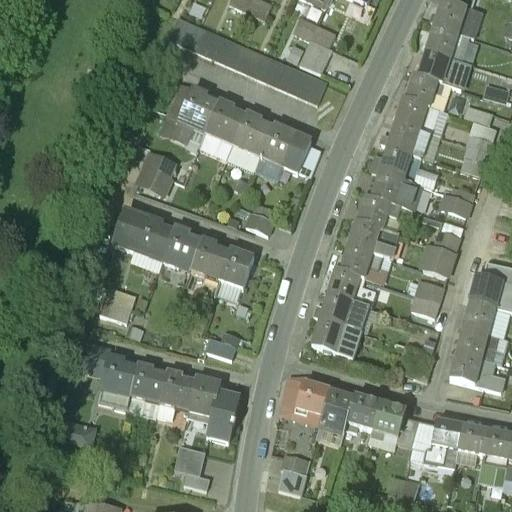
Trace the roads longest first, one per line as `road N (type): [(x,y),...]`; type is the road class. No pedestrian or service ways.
road 1 (residential): [(425,404),(504,152)]
road 2 (residential): [(271,387),(60,335)]
road 3 (residential): [(353,134),(157,50)]
road 4 (residential): [(306,263),(110,194)]
road 5 (residential): [(279,361),(425,404)]
road 6 (residential): [(419,0),(353,134)]
road 7 (residential): [(353,134),(306,263)]
road 8 (residential): [(271,387),(243,511)]
